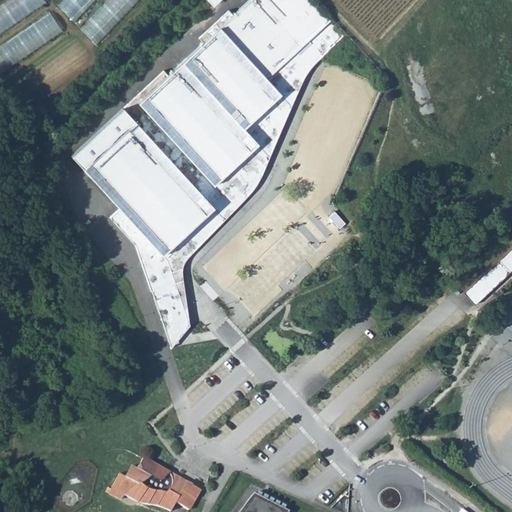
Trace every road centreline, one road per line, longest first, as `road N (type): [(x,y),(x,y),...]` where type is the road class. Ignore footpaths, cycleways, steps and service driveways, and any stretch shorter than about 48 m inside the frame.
road 1 (track): [(173,0),(31,150)]
road 2 (track): [(0,268),(37,246),(42,234),(31,150)]
road 3 (track): [(0,390),(8,489),(2,511)]
